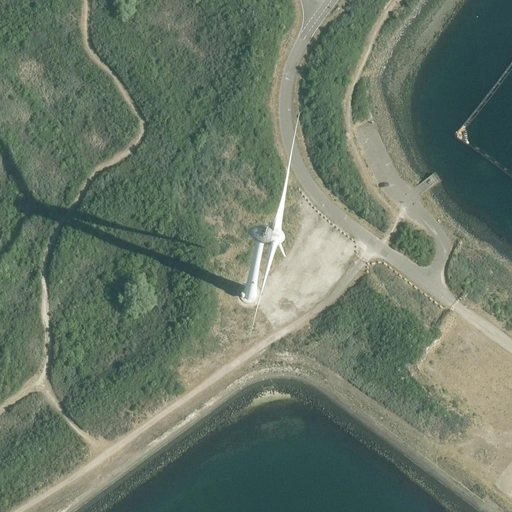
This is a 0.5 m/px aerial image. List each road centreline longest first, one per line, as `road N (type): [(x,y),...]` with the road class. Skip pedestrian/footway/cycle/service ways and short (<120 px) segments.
road 1 (unclassified): [(20,511),(329,300),(372,245)]
road 2 (unclassified): [(372,245),(309,187),(286,141),(285,74),(327,1)]
road 3 (unclassified): [(511,349),(372,245)]
